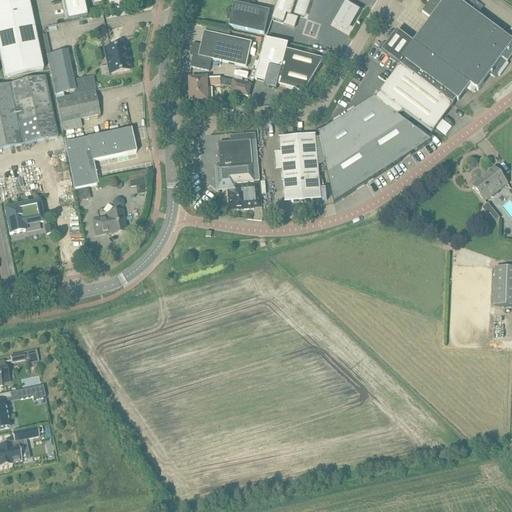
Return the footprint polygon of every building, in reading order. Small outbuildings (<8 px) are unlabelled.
[(27,0),(0,0),(0,58),(4,79),(43,71),(27,0)] [(62,0),(67,22),(86,18),(82,0),(62,0)] [(272,20),(274,21),(294,28),(297,18),(291,16),(291,15),(295,0),(278,0),(274,12),(272,20)] [(397,31),(382,52),(401,66),(400,67),(401,67),(452,105),(456,99),(459,101),(470,85),(478,91),(490,75),(495,79),(511,55),(511,33),(509,31),(506,36),(472,11),(478,3),(473,0),(431,0),(422,12),(431,19),(413,43),(397,31)] [(362,10),(344,1),(331,25),(349,35),(362,10)] [(229,27),(264,35),(269,11),(234,4),(229,27)] [(201,46),(192,44),(191,52),(194,53),(190,68),(209,72),(212,61),(246,68),(252,43),(204,32),(201,46)] [(265,39),(255,80),(257,81),(265,83),(265,86),(277,89),(277,86),(304,93),(324,61),(287,51),(288,44),(265,39)] [(129,55),(127,45),(104,50),(109,75),(130,71),(127,55),(129,55)] [(293,45),(291,51),(306,55),(308,50),(293,45)] [(74,91),(66,52),(47,56),(55,95),(74,91)] [(380,96),(376,101),(397,117),(404,113),(433,133),(453,105),(452,105),(401,67),(400,67),(379,95),(380,96)] [(44,77),(0,86),(0,150),(57,138),(44,77)] [(189,80),(190,102),(207,101),(207,86),(220,86),(220,79),(189,80)] [(251,85),(234,81),(232,93),(248,96),(251,85)] [(100,116),(95,92),(56,101),(60,124),(100,116)] [(325,163),(397,117),(376,101),(375,100),(319,136),(320,139),(316,139),(319,166),(319,167),(325,163)] [(397,117),(325,163),(334,204),(431,142),(397,117)] [(136,154),(131,130),(65,144),(74,191),(98,186),(93,163),(136,154)] [(321,201),(315,136),(279,139),(281,151),(274,152),(276,169),(282,169),(285,204),(321,201)] [(221,175),(217,175),(219,189),(234,188),(233,184),(254,182),(260,182),(256,141),(250,141),(219,144),(221,175)] [(507,184),(494,168),(488,173),(489,174),(472,187),(484,202),(507,184)] [(129,181),(130,188),(145,185),(144,178),(129,181)] [(232,198),(230,199),(231,209),(239,209),(239,211),(254,209),(253,200),(259,200),(258,186),(237,188),(238,192),(231,193),(232,198)] [(123,202),(119,199),(114,200),(111,204),(112,208),(107,214),(106,215),(107,218),(92,221),(95,237),(111,234),(111,236),(126,233),(121,210),(124,206),(123,202)] [(5,210),(10,236),(25,233),(24,227),(43,223),(39,203),(5,210)] [(482,209),(488,216),(492,213),(486,205),(482,209)] [(53,225),(45,227),(47,235),(55,234),(53,225)] [(511,268),(495,268),(493,306),(511,307),(511,268)] [(23,354),(10,357),(12,364),(25,361),(23,354)] [(4,361),(0,361),(0,387),(2,387),(0,378),(8,376),(6,367),(5,367),(4,361)] [(43,387),(12,393),(13,398),(19,397),(20,400),(28,399),(33,398),(33,401),(45,399),(43,387)] [(0,429),(10,428),(4,400),(11,399),(10,394),(0,395),(0,429)] [(37,429),(16,433),(18,442),(0,445),(0,468),(12,466),(12,464),(22,462),(19,447),(23,446),(22,442),(39,438),(38,435),(37,429)]
